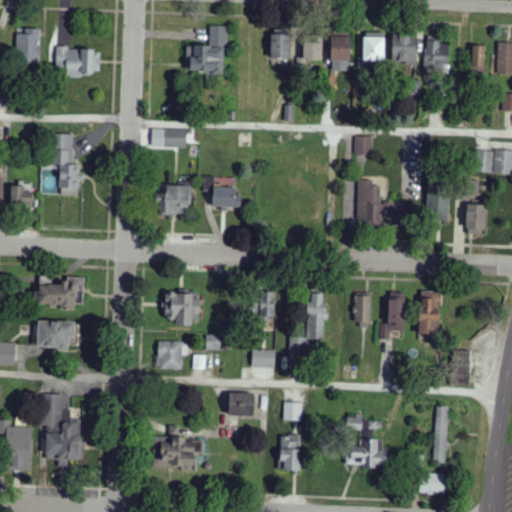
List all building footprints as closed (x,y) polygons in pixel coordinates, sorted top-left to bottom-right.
[(186,46),(186,73),(225,73),(225,27),(210,27),(209,47),(186,46)] [(40,29),(25,30),(25,34),(17,34),(17,63),(40,63),(40,29)] [(332,33),(331,72),(350,72),(351,34),(332,33)] [(384,62),(385,33),(364,33),(364,62),(384,62)] [(271,59),(290,59),(290,35),(271,35),(271,59)] [(416,64),(417,36),(393,35),(392,63),(416,64)] [(322,61),(322,40),(304,39),(303,60),(322,61)] [(450,42),(426,41),(425,70),(449,71),(450,42)] [(511,43),(498,43),(497,74),(511,74),(511,43)] [(485,47),(473,46),(472,67),(484,68),(485,47)] [(56,70),(65,71),(65,75),(100,76),(100,50),(56,49),(56,70)] [(511,112),(511,94),(503,94),(503,112),(511,112)] [(0,108),(8,109),(8,96),(0,96),(0,108)] [(186,149),(187,130),(164,130),(163,148),(186,149)] [(73,135),(53,135),(53,166),(60,166),(60,196),(78,196),(77,182),(80,182),(80,165),(73,165),(73,135)] [(372,137),(355,137),(354,156),(372,156),(372,137)] [(511,151),(494,151),(494,174),(511,174),(511,151)] [(493,152),(478,152),(478,173),(493,173),(493,152)] [(214,177),(205,177),(205,192),(214,192),(214,177)] [(357,222),(380,223),(381,188),(372,188),(372,181),(358,181),(357,222)] [(448,221),(450,184),(428,183),(427,221),(448,221)] [(11,185),(12,207),(33,206),(32,192),(24,193),(24,185),(11,185)] [(157,213),(188,214),(189,187),(157,186),(157,213)] [(237,189),(213,188),(213,208),(241,208),(241,197),(236,197),(237,189)] [(485,235),(486,206),(467,205),(467,235),(485,235)] [(39,286),(39,306),(61,306),(61,311),(75,311),(75,305),(83,305),(83,279),(66,279),(66,286),(39,286)] [(420,336),(440,336),(440,292),(420,292),(420,336)] [(193,327),(193,320),(198,320),(199,294),(166,293),(165,321),(177,321),(176,326),(193,327)] [(275,293),(261,293),(260,318),(274,319),(275,293)] [(404,332),(406,293),(389,293),(388,324),(380,324),(380,340),(389,340),(390,332),(404,332)] [(324,341),(324,321),(326,321),(326,295),(309,294),(308,338),(290,338),(290,363),(308,363),(308,340),(324,341)] [(371,326),(371,294),(355,294),(354,326),(371,326)] [(75,322),(38,322),(37,349),(69,350),(69,337),(75,338),(75,322)] [(207,351),(221,350),(221,335),(206,336),(207,351)] [(182,370),(182,356),(188,356),(188,342),(158,342),(158,370),(182,370)] [(15,344),(0,343),(0,365),(14,366),(15,344)] [(275,368),(276,351),(253,350),(252,368),(275,368)] [(255,395),(229,394),(228,416),(254,417),(255,395)] [(40,460),(60,461),(59,468),(67,469),(68,461),(81,462),(83,419),(70,419),(70,411),(63,411),(64,396),(43,395),(40,460)] [(284,421),(302,422),(302,404),(285,403),(284,421)] [(436,408),(434,462),(446,463),(449,408),(436,408)] [(388,469),(389,452),(382,452),(383,440),(374,440),(374,422),(362,421),(362,417),(347,416),(347,430),(363,431),(363,447),(347,446),(346,465),(363,466),(362,468),(388,469)] [(11,428),(11,421),(0,420),(0,435),(7,436),(6,471),(31,471),(32,428),(11,428)] [(153,437),(154,468),(182,467),(182,473),(195,472),(195,455),(202,455),(202,440),(179,441),(179,427),(169,427),(169,437),(153,437)] [(301,439),(281,439),(281,463),(285,463),(284,472),(301,472),(301,439)] [(420,494),(445,495),(445,475),(420,474),(420,494)]
